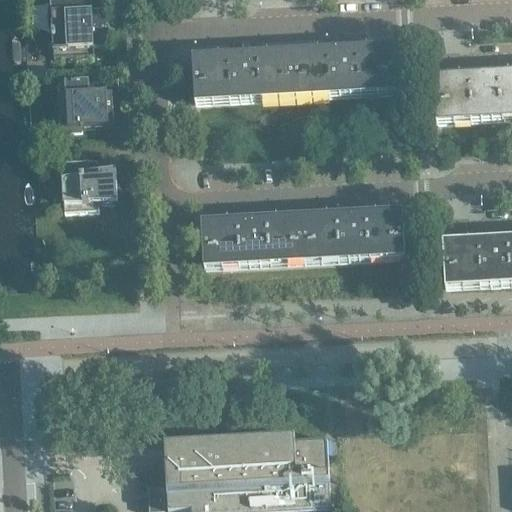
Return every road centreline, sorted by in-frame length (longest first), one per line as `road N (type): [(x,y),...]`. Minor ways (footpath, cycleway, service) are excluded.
road 1 (residential): [(511,182),(161,204),(153,36)]
road 2 (residential): [(153,36),(511,16)]
